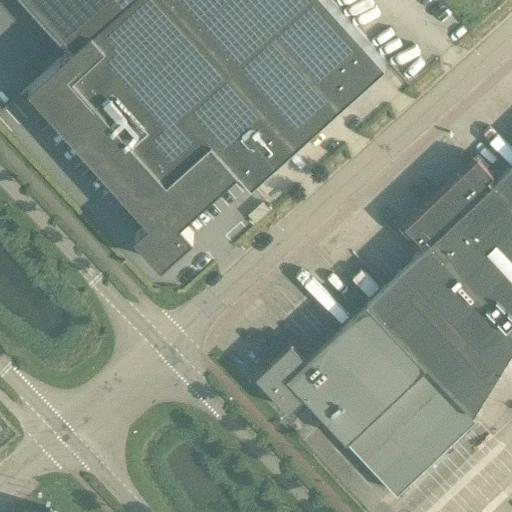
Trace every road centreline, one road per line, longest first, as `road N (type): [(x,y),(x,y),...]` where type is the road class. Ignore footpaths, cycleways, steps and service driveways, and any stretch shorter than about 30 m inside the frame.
road 1 (unclassified): [(162,351),(511,42)]
road 2 (tertiary): [(162,351),(0,177)]
road 3 (tertiary): [(316,511),(162,351)]
road 4 (unclassified): [(67,434),(162,351)]
